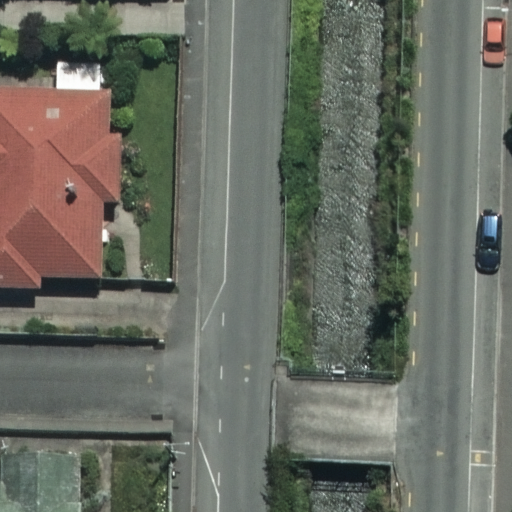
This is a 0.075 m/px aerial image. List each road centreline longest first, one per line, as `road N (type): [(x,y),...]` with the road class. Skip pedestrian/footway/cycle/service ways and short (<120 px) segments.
road 1 (residential): [(459,0),(445,422)]
road 2 (residential): [(247,383),(258,0)]
road 3 (residential): [(0,377),(247,383)]
road 4 (residential): [(445,422),(304,417)]
road 5 (residential): [(244,511),(247,383)]
